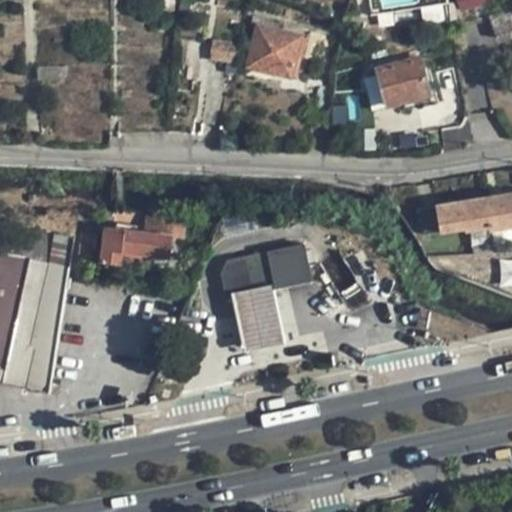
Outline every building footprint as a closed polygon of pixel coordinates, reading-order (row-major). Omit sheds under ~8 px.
[(485,0),(458,0),(462,8),(485,0)] [(511,1),(488,11),(498,38),(511,32),(511,1)] [(360,14),(347,12),(344,23),(357,26),(360,14)] [(251,25),(258,27),(293,35),(295,26),(253,16),(251,25)] [(307,56),(313,31),(295,26),(293,35),(258,27),(248,65),(298,77),(304,56),(307,56)] [(319,32),(313,31),(307,56),(320,59),(324,42),(316,41),(319,32)] [(214,62),(238,66),(241,49),(217,44),(214,62)] [(419,56),(379,67),(388,105),(428,95),(419,56)] [(19,65),(0,66),(0,88),(21,87),(19,65)] [(53,70),(37,70),(37,81),(54,81),(53,70)] [(374,71),(362,75),(372,108),(383,105),(374,71)] [(332,110),(334,87),(319,86),(317,108),(332,110)] [(309,120),(330,122),(332,110),(317,108),(310,108),(309,120)] [(475,204),(474,198),(430,205),(429,205),(429,210),(421,211),(429,231),(466,227),(467,229),(474,228),(479,255),(495,254),(490,229),(511,226),(511,192),(496,195),(496,201),(475,204)] [(496,195),(474,198),(475,204),(496,201),(496,195)] [(242,215),(221,218),(222,230),(244,227),(242,215)] [(143,231),(104,227),(99,262),(120,265),(122,253),(169,258),(173,218),(146,216),(143,231)] [(0,256),(22,260),(0,359),(0,380),(50,391),(74,236),(0,224),(0,256)] [(303,243),(265,250),(273,290),(312,281),(303,243)] [(234,298),(273,290),(265,250),(228,258),(220,274),(226,300),(234,298)] [(0,256),(0,359),(22,260),(0,256)] [(501,286),(511,284),(511,262),(500,263),(501,286)] [(284,342),(273,290),(234,298),(245,351),(284,342)]
